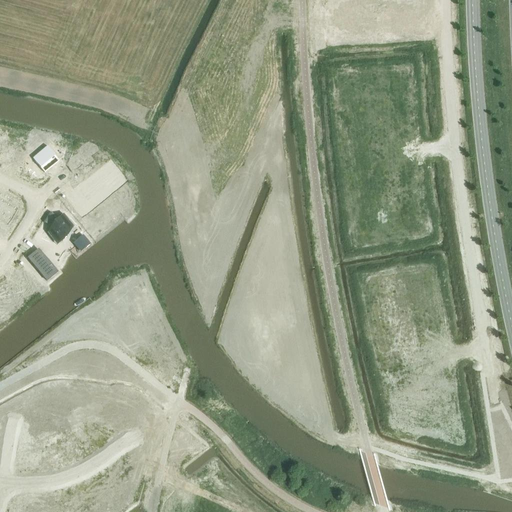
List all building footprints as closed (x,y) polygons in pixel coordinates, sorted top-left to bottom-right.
[(0,139),(0,154),(0,155),(1,153),(7,154),(6,156),(16,158),(19,144),(9,141),(8,149),(2,148),(3,140),(2,140),(0,139)] [(47,147),(33,158),(44,172),(58,161),(47,147)] [(89,147),(72,160),(77,167),(81,164),(84,167),(91,160),(89,157),(95,153),(89,147)] [(88,184),(77,193),(85,202),(85,201),(84,200),(89,197),(95,204),(111,192),(105,185),(108,183),(112,187),(123,178),(111,163),(96,175),(99,178),(89,186),(88,184)] [(0,212),(11,219),(16,210),(0,199),(0,212)] [(71,202),(79,213),(80,214),(81,214),(80,213),(87,208),(86,208),(82,202),(81,201),(74,206),(71,202)] [(54,222),(47,232),(51,237),(56,234),(62,241),(66,237),(73,227),(69,222),(66,227),(58,218),(54,222)] [(84,237),(78,240),(73,244),(79,251),(85,249),(90,245),(84,237)] [(38,250),(28,258),(46,281),(57,273),(38,250)] [(9,282),(8,288),(11,293),(14,298),(18,296),(29,300),(30,296),(26,290),(18,276),(9,282)] [(62,384),(56,403),(77,409),(83,391),(62,384)] [(121,396),(121,420),(130,420),(131,396),(121,396)] [(23,397),(22,402),(33,406),(35,401),(23,397)] [(87,413),(87,414),(91,414),(91,421),(104,421),(104,412),(101,412),(101,405),(87,405),(87,409),(87,410),(87,413)] [(157,409),(141,422),(154,439),(158,444),(154,447),(167,464),(167,465),(175,458),(174,456),(168,449),(172,446),(166,438),(162,433),(171,426),(157,409)]
